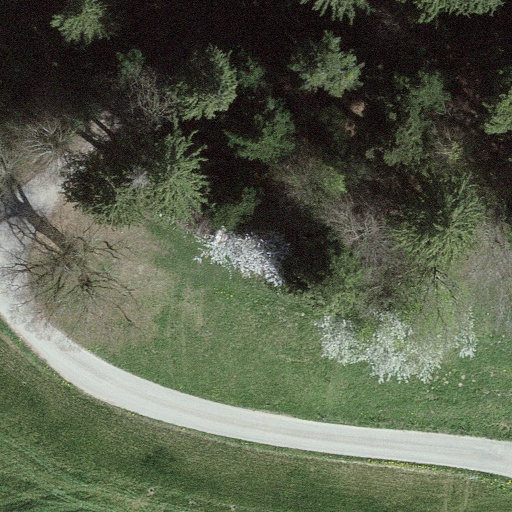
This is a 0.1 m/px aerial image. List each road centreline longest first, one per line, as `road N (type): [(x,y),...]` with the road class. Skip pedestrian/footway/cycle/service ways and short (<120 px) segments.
road 1 (track): [(511,449),(207,405),(73,346),(0,283)]
road 2 (track): [(68,271),(344,309),(511,240)]
road 3 (track): [(236,0),(0,216)]
